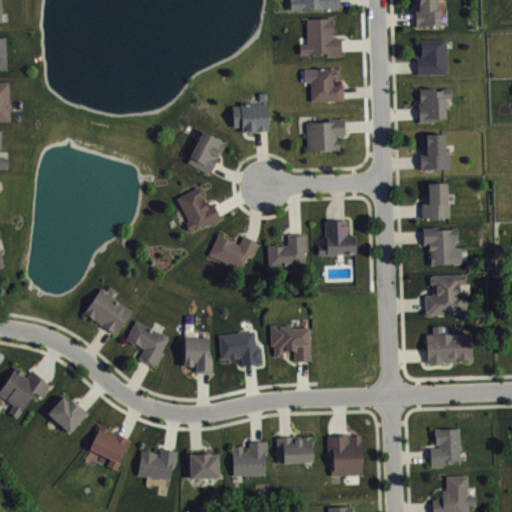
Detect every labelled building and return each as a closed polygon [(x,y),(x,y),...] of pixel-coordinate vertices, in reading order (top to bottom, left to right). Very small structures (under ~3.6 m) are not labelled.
[(289,0),(290,8),(317,8),(317,7),(339,7),(338,0),(289,0)] [(415,24),(414,0),(436,0),(436,5),(439,9),(439,22),(438,24),(415,24)] [(306,17),(307,43),(299,43),(299,53),(326,52),(326,55),(341,54),(340,36),(337,37),(336,35),(332,36),(331,16),(306,17)] [(419,38),(420,55),(423,55),(423,57),(416,57),(416,73),(446,72),(445,38),(419,38)] [(0,74),(10,74),(9,41),(0,41),(0,74)] [(309,67),(311,99),(343,99),(341,83),(333,83),(333,78),(336,78),(337,75),(337,70),(336,68),(334,68),(334,66),(309,67)] [(12,85),(0,85),(0,124),(13,125),(12,85)] [(419,86),(419,102),(418,102),(418,121),(434,121),(434,117),(445,117),(445,107),(444,106),(444,97),(450,97),(450,86),(440,87),(440,89),(435,89),(434,86),(423,87),(423,86),(419,86)] [(232,105),(233,126),(241,125),(241,129),(268,129),(266,101),(240,102),(240,105),(232,105)] [(306,121),(307,150),(326,150),(331,148),(339,148),(338,138),(336,138),(335,134),(344,134),(343,116),(328,117),(328,120),(306,121)] [(186,161),(202,129),(225,141),(209,172),(186,161)] [(419,152),(419,168),(448,167),(448,152),(444,151),(444,132),(425,132),(426,152),(419,152)] [(4,134),(0,133),(0,171),(11,172),(11,161),(3,160),(4,134)] [(427,181),(427,201),(420,201),(420,216),(449,216),(449,201),(447,201),(447,199),(446,198),(446,194),(447,194),(447,190),(446,190),(446,181),(427,181)] [(176,197),(188,220),(185,221),(186,223),(185,224),(188,228),(189,228),(189,229),(205,222),(206,224),(220,217),(212,202),(207,205),(201,196),(202,194),(197,186),(176,197)] [(318,244),(318,254),(355,252),(354,234),(347,234),(347,232),(346,231),(346,218),(324,219),(325,243),(318,244)] [(422,226),(423,244),(428,243),(428,249),(430,249),(430,263),(454,262),(454,256),(455,256),(455,248),(454,246),(454,239),(457,239),(457,227),(439,228),(438,226),(422,226)] [(218,232),(208,253),(240,269),(247,254),(250,256),(257,241),(243,234),(239,243),(228,238),(228,236),(218,232)] [(306,235),(306,251),(304,251),(304,265),(267,266),(267,243),(277,242),(277,244),(287,244),(286,233),(303,232),(304,235),(306,235)] [(424,294),(424,310),(427,310),(427,313),(466,313),(464,293),(470,292),(469,281),(464,282),(464,272),(432,273),(432,275),(430,275),(430,283),(432,283),(432,293),(424,294)] [(100,287),(83,311),(113,333),(115,330),(117,332),(131,309),(108,293),(107,290),(102,287),(100,287)] [(125,338),(136,319),(159,332),(162,331),(167,334),(168,338),(161,350),(163,351),(157,363),(155,362),(154,365),(138,357),(144,347),(125,338)] [(269,323),(270,344),(273,344),(273,353),(283,353),(283,350),(287,350),(287,349),(294,349),(294,359),(310,359),(309,334),(308,332),(308,326),(292,327),(292,324),(283,324),(279,323),(269,323)] [(425,332),(426,361),(455,360),(456,358),(461,358),(461,360),(471,360),(470,333),(456,334),(455,332),(443,332),(442,324),(432,325),(432,332),(425,332)] [(218,333),(220,357),(228,356),(229,358),(238,357),(238,355),(241,355),(242,364),(256,363),(257,362),(262,361),(260,346),(255,347),(253,330),(243,331),(242,330),(238,330),(238,332),(218,333)] [(184,335),(183,364),(193,365),(193,362),(195,362),(195,372),(210,373),(210,356),(207,356),(207,336),(184,335)] [(0,394),(0,386),(15,365),(25,372),(23,375),(26,377),(31,369),(44,378),(43,379),(49,383),(41,395),(34,390),(15,417),(8,411),(13,404),(0,394)] [(47,412),(68,431),(86,411),(71,397),(70,399),(63,394),(47,412)] [(89,447),(99,424),(129,438),(115,468),(107,464),(110,457),(89,447)] [(433,427),(434,434),(435,434),(435,443),(439,443),(439,446),(430,446),(430,465),(443,465),(443,462),(444,462),(444,459),(460,459),(459,449),(460,449),(460,445),(459,445),(459,426),(433,427)] [(326,435),(333,435),(333,433),(349,432),(349,440),(351,440),(351,434),(360,434),(362,473),(330,474),(330,468),(333,468),(332,454),(328,454),(326,435)] [(276,436),(278,461),(283,461),(312,460),(312,434),(276,436)] [(232,450),(232,474),(265,472),(264,452),(267,452),(266,439),(249,440),(249,449),(243,450),(243,444),(233,445),(234,450),(232,450)] [(141,448),(137,473),(155,476),(155,478),(159,478),(159,477),(168,479),(171,463),(174,464),(176,449),(160,447),(159,456),(156,455),(157,452),(154,451),(154,450),(141,448)] [(189,453),(189,476),(218,475),(217,453),(210,452),(210,449),(189,450),(189,453)] [(432,498),(432,511),(467,511),(467,505),(475,505),(475,494),(468,494),(467,491),(467,474),(446,475),(446,489),(442,489),(442,498),(432,498)]
